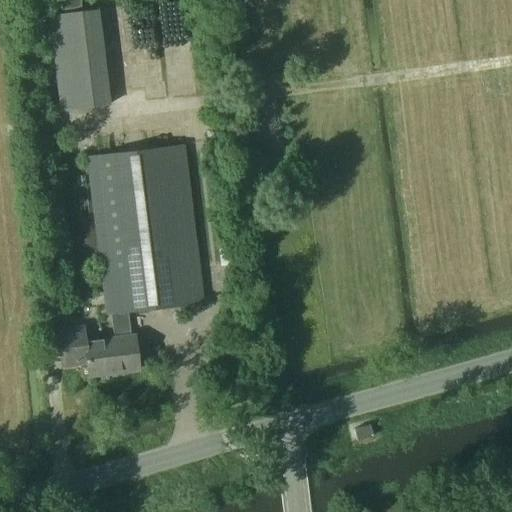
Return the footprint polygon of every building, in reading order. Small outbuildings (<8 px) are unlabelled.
[(79,0),(59,0),(60,10),(80,8),(79,0)] [(98,9),(85,11),(50,15),(60,112),(108,106),(98,9)] [(87,342),(90,362),(91,376),(139,370),(135,336),(131,337),(128,312),(204,303),(185,145),(88,157),(107,315),(113,314),(115,338),(87,342)] [(66,306),(53,308),(55,319),(68,318),(66,306)] [(90,362),(87,342),(85,326),(60,329),(64,365),(90,362)] [(371,435),(367,424),(352,428),(355,438),(371,435)]
